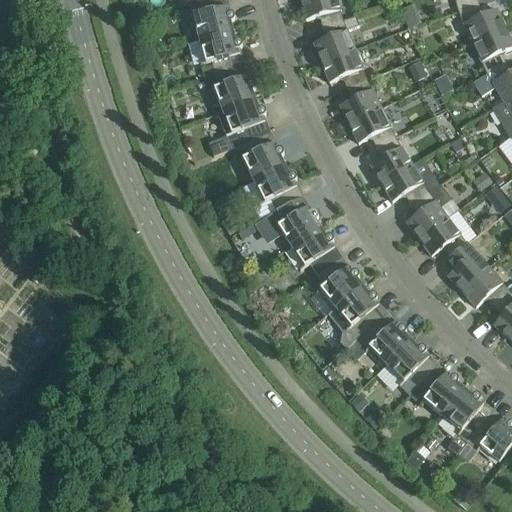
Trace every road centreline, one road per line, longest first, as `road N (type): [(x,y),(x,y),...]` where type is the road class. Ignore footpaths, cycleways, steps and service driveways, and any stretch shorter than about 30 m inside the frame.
road 1 (tertiary): [(381,511),(270,405),(204,316),(150,219),(108,116),(75,0)]
road 2 (residential): [(511,383),(441,317),(344,186),(272,53),(263,0)]
